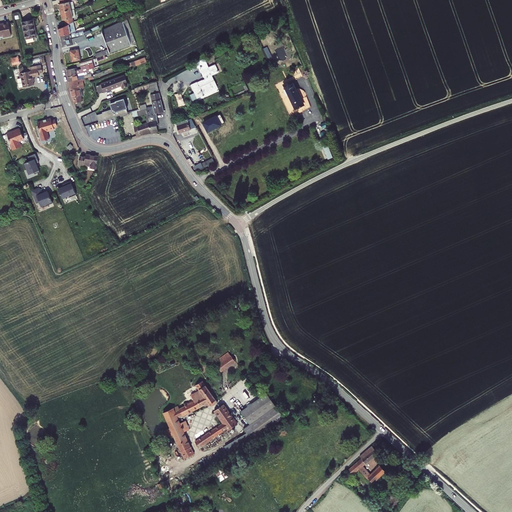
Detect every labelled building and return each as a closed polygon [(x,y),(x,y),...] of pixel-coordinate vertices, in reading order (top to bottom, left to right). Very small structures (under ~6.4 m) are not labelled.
[(74,8),(72,0),(63,0),(63,1),(62,1),(63,10),(74,8)] [(76,20),(74,8),(63,10),(65,19),(67,18),(68,24),(76,20)] [(129,16),(102,29),(110,52),(139,42),(129,16)] [(37,18),(26,20),(30,37),(41,35),(39,27),(38,27),(37,23),(38,22),(37,18)] [(78,30),(76,20),(68,24),(61,27),(62,33),(78,30)] [(13,36),(11,22),(3,24),(3,25),(0,25),(0,36),(5,36),(6,37),(13,36)] [(62,33),(63,38),(79,35),(78,30),(62,33)] [(81,40),(93,34),(91,30),(86,33),(79,35),(63,38),(64,45),(80,41),(81,40)] [(80,47),(72,49),(74,60),(83,58),(80,47)] [(146,57),(130,62),(132,66),(147,60),(146,57)] [(202,67),(210,63),(208,58),(200,62),(202,67)] [(212,68),(210,63),(202,67),(204,72),(205,71),(212,68)] [(33,69),(32,66),(28,67),(29,70),(21,72),(23,77),(19,78),(21,87),(36,84),(35,80),(34,76),(36,76),(41,75),(41,72),(44,71),(43,64),(39,65),(39,67),(33,69)] [(78,66),(69,68),(71,74),(79,72),(78,66)] [(215,67),(212,68),(205,71),(208,81),(206,82),(205,81),(195,85),(200,97),(205,95),(206,96),(207,96),(205,92),(214,88),(215,90),(220,88),(215,74),(218,73),(215,67)] [(71,74),(72,79),(80,78),(86,77),(85,71),(79,72),(71,74)] [(126,86),(132,84),(128,73),(105,82),(108,90),(125,84),(126,86)] [(72,79),(73,88),(82,86),(81,81),(80,78),(72,79)] [(143,133),(153,130),(159,129),(158,124),(159,123),(158,112),(167,110),(159,78),(150,81),(155,102),(149,104),(149,107),(147,107),(143,109),(142,108),(139,109),(140,112),(147,110),(149,121),(140,124),(143,133)] [(294,80),(286,84),(297,107),(305,103),(294,80)] [(73,88),(75,96),(76,96),(77,101),(85,99),(82,86),(73,88)] [(179,106),(186,104),(182,92),(176,94),(179,106)] [(95,116),(97,123),(127,113),(123,100),(110,104),(112,109),(100,113),(101,114),(95,116)] [(82,118),(85,125),(94,120),(90,113),(82,118)] [(42,132),(56,127),(56,126),(53,119),(53,117),(48,119),(48,118),(45,119),(46,119),(39,122),(42,132)] [(185,121),(177,125),(179,130),(187,126),(185,121)] [(22,128),(11,132),(11,133),(9,134),(13,144),(26,138),(22,128)] [(329,159),(334,157),(329,143),(324,145),(329,159)] [(94,168),(101,169),(103,156),(90,154),(90,157),(85,156),(83,164),(94,166),(94,168)] [(42,171),(40,165),(39,162),(40,162),(42,161),(40,157),(33,160),(26,163),(29,168),(30,168),(32,173),(37,171),(38,173),(42,171)] [(213,158),(195,165),(197,170),(215,162),(213,158)] [(66,185),(60,188),(64,197),(68,195),(69,197),(78,193),(73,180),(68,182),(69,184),(66,185)] [(42,187),(35,190),(40,202),(42,201),(44,205),(49,203),(50,204),(55,202),(51,191),(48,193),(47,191),(44,193),(42,187)] [(237,361),(233,355),(219,366),(223,371),(237,361)] [(175,359),(159,367),(161,373),(178,364),(175,359)] [(218,399),(204,381),(197,385),(201,390),(194,394),(197,400),(191,403),(190,402),(186,403),(187,405),(181,408),(180,406),(176,408),(175,408),(166,412),(183,451),(193,447),(180,417),(210,402),(212,404),(218,399)] [(268,393),(242,412),(251,424),(245,428),(254,440),(286,417),(268,393)] [(239,423),(226,404),(216,411),(225,423),(198,442),(202,448),(229,429),(230,430),(239,423)] [(230,451),(251,438),(247,433),(227,445),(230,451)] [(374,481),(380,477),(375,471),(372,474),(365,464),(367,462),(368,462),(380,452),(374,445),(362,455),(363,457),(349,469),(353,474),(361,468),(369,477),(370,476),(374,481)] [(196,454),(193,447),(183,451),(187,458),(196,454)] [(380,468),(375,471),(380,477),(384,473),(380,468)] [(395,493),(382,505),(386,509),(399,496),(395,493)]
